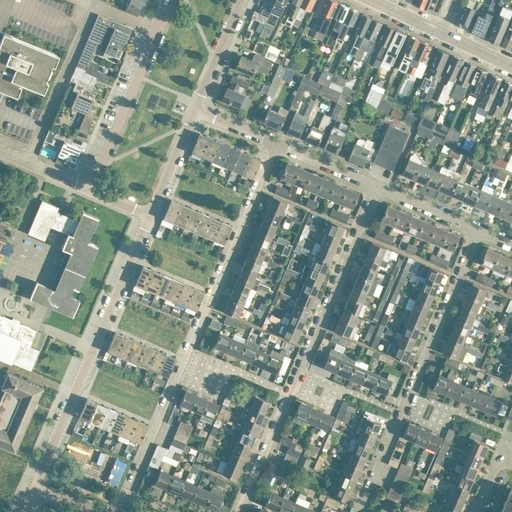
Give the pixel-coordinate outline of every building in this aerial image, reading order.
[(142,0),(129,0),(125,11),(137,15),(143,1),(143,0),(142,0)] [(269,17),(276,0),(269,0),(266,8),(262,6),(259,12),(269,17)] [(288,0),(276,0),(269,17),(267,22),(266,24),(261,33),(270,37),(280,15),(281,15),(288,0)] [(296,18),(303,0),(292,0),(291,2),(295,3),(289,15),(286,23),(292,26),(293,24),(296,18)] [(311,10),(315,0),(303,0),(296,18),(293,24),(298,26),(301,20),(302,20),(305,12),(306,8),(311,10)] [(339,2),(333,0),(326,0),(321,13),(326,15),(319,31),(317,30),(314,37),(322,41),(339,2)] [(416,0),(415,4),(425,8),(428,0),(416,0)] [(440,12),(444,0),(430,0),(427,9),(436,14),(440,12)] [(468,28),(480,0),(468,0),(459,22),(461,25),(468,28)] [(484,36),(499,3),(500,0),(492,0),(491,4),(485,17),(479,14),(472,30),(472,31),(484,36)] [(511,14),(511,0),(500,0),(499,3),(503,6),(489,39),(500,43),(511,14)] [(336,40),(350,8),(341,3),(335,18),(337,19),(326,44),(333,47),(336,40)] [(359,12),(350,8),(336,40),(342,43),(350,25),(353,26),(359,12)] [(255,11),(252,18),(266,24),(267,22),(269,17),(259,13),(255,11)] [(355,57),(373,18),(363,14),(355,32),(358,33),(349,54),(355,57)] [(123,43),(129,28),(98,15),(77,62),(87,67),(95,48),(99,50),(105,35),(123,43)] [(383,23),(373,18),(355,57),(354,59),(359,61),(370,39),(374,41),(383,23)] [(511,49),(511,47),(511,20),(509,27),(508,27),(501,44),(511,49)] [(379,68),(383,60),(397,29),(387,25),(379,43),(383,44),(373,65),(379,68)] [(393,65),(407,34),(397,29),(383,60),(393,65)] [(0,94),(2,95),(2,93),(17,99),(22,88),(20,87),(21,85),(44,94),(48,83),(46,82),(52,67),(54,67),(59,57),(3,34),(0,42),(0,94)] [(125,44),(123,43),(105,35),(99,50),(119,58),(125,44)] [(406,71),(420,40),(411,36),(404,50),(406,51),(398,67),(406,71)] [(432,46),(420,40),(406,71),(413,74),(420,60),(425,62),(432,46)] [(427,101),(449,54),(439,49),(431,65),(434,67),(429,79),(425,77),(420,87),(424,89),(423,91),(428,93),(425,100),(427,101)] [(242,56),(237,68),(255,75),(257,69),(267,73),(272,62),(254,55),(252,60),(242,56)] [(444,104),(464,61),(454,56),(445,76),(450,78),(447,85),(445,84),(437,101),(444,104)] [(79,129),(87,132),(95,112),(89,110),(94,99),(88,97),(93,85),(94,85),(96,79),(107,84),(110,76),(87,67),(77,62),(70,79),(76,82),(72,90),(77,92),(72,102),(71,104),(72,104),(71,107),(85,113),(79,129)] [(461,101),(477,67),(466,62),(451,96),(461,101)] [(281,78),(286,67),(280,65),(270,86),(267,94),(273,97),(281,78)] [(290,82),(295,71),(286,67),(281,78),(290,82)] [(476,97),(488,72),(478,68),(472,82),(474,83),(472,89),(470,95),(476,97)] [(502,78),(492,74),(485,91),(486,92),(481,103),(475,100),(471,110),(485,117),(502,78)] [(249,82),(233,76),(231,82),(233,82),(230,88),(228,88),(223,100),(240,107),(245,95),(241,93),(244,87),(247,88),(249,82)] [(298,107),(310,79),(304,76),(292,105),(298,107)] [(329,87),(332,82),(319,77),(317,82),(323,84),(329,87)] [(493,115),(500,118),(511,90),(511,82),(505,80),(499,95),(501,96),(498,104),(493,115)] [(317,82),(313,92),(318,95),(319,93),(323,84),(317,82)] [(341,92),(343,87),(332,82),(329,87),(341,92)] [(338,101),(341,93),(341,92),(329,87),(323,84),(319,93),(338,101)] [(353,98),(356,91),(344,85),(343,87),(341,92),(341,93),(353,98)] [(377,109),(383,96),(370,90),(365,103),(377,109)] [(309,117),(316,101),(311,99),(304,115),(309,117)] [(343,105),(337,102),(331,117),(337,120),(343,105)] [(380,104),(377,109),(388,114),(391,109),(380,104)] [(281,129),(289,110),(281,107),(278,113),(269,109),(264,122),(281,129)] [(300,137),(309,117),(296,112),(287,132),(300,137)] [(431,133),(436,122),(422,116),(417,127),(431,133)] [(463,133),(474,137),(480,120),(469,116),(463,133)] [(312,125),(306,140),(319,145),(329,121),(322,118),(318,128),(312,125)] [(444,140),(449,129),(436,122),(431,133),(435,135),(440,138),(444,140)] [(409,132),(390,124),(379,150),(371,147),(370,149),(367,158),(374,161),(374,162),(393,170),(409,132)] [(72,144),(74,138),(49,127),(44,140),(60,147),(54,162),(66,167),(69,160),(74,162),(80,147),(72,144)] [(338,153),(345,137),(338,133),(340,129),(334,127),(332,131),(325,148),(338,153)] [(455,145),(460,134),(449,129),(444,140),(455,145)] [(201,157),(209,138),(199,133),(191,152),(201,157)] [(211,161),(219,142),(209,138),(201,157),(211,161)] [(367,158),(370,149),(364,147),(366,143),(366,141),(363,139),(360,139),(359,140),(357,143),(356,143),(353,150),(353,149),(352,151),(350,158),(364,164),(367,158)] [(222,165),(230,146),(219,142),(211,161),(222,165)] [(232,170),(240,151),(230,146),(222,165),(232,170)] [(242,174),(250,155),(240,151),(232,170),(242,174)] [(422,164),(424,160),(423,160),(423,158),(414,154),(412,155),(403,175),(415,180),(422,164)] [(260,159),(250,155),(242,174),(252,179),(260,159)] [(508,163),(497,157),(494,163),(505,168),(508,163)] [(291,186),(299,167),(287,162),(280,177),(287,180),(285,184),(291,186)] [(434,169),(422,164),(415,180),(427,185),(434,169)] [(439,190),(448,169),(442,166),(440,172),(434,169),(427,185),(439,190)] [(304,188),(311,172),(299,167),(291,186),(289,191),(286,198),(293,201),(296,193),(295,193),(298,185),(304,188)] [(451,195),(458,179),(460,174),(448,169),(439,190),(451,195)] [(316,193),(323,177),(311,172),(304,188),(316,193)] [(328,198),(335,182),(323,177),(316,193),(328,198)] [(463,200),(469,184),(458,179),(451,195),(463,200)] [(340,202),(346,187),(335,182),(328,198),(340,202)] [(475,205),(481,190),(469,184),(463,200),(475,205)] [(286,198),(289,191),(277,185),(274,193),(286,198)] [(352,208),(359,192),(346,187),(340,202),(345,205),(352,208)] [(498,215),(505,200),(499,197),(501,191),(496,188),(493,195),(487,210),(498,215)] [(487,210),(493,195),(481,190),(475,205),(487,210)] [(281,213),(286,202),(272,196),(267,207),(281,213)] [(173,223),(181,204),(171,199),(163,218),(173,223)] [(56,211),(58,207),(42,200),(28,233),(44,240),(50,226),(54,228),(60,213),(56,211)] [(510,220),(511,215),(511,202),(505,200),(498,215),(510,220)] [(183,227),(191,208),(181,204),(173,223),(183,227)] [(393,225),(400,210),(387,205),(381,220),(393,225)] [(290,220),(291,220),(293,216),(287,214),(286,216),(281,213),(267,207),(265,212),(264,211),(261,217),(263,218),(262,219),(276,225),(282,227),(285,221),(287,222),(289,221),(290,220)] [(194,231),(201,212),(191,208),(183,227),(194,231)] [(334,218),(337,211),(332,209),(329,216),(334,218)] [(405,230),(411,215),(400,210),(393,225),(405,230)] [(97,217),(82,211),(78,221),(60,213),(54,228),(67,234),(61,248),(66,250),(50,288),(36,282),(29,297),(72,316),(79,300),(69,296),(73,288),(78,290),(97,245),(87,241),(97,217)] [(349,216),(337,211),(334,218),(345,223),(349,216)] [(204,236),(212,217),(201,212),(194,231),(204,236)] [(417,235),(423,220),(411,215),(405,230),(417,235)] [(214,240),(222,221),(212,217),(204,236),(214,240)] [(271,236),(276,225),(262,219),(257,231),(271,236)] [(429,240),(435,225),(423,220),(417,235),(429,240)] [(232,225),(222,221),(214,240),(224,244),(232,225)] [(344,227),(330,221),(325,232),(339,238),(344,227)] [(440,245),(447,230),(435,225),(429,240),(440,245)] [(386,242),(389,236),(376,230),(373,237),(386,242)] [(453,251),(459,235),(447,230),(440,245),(453,251)] [(267,248),(271,236),(257,231),(253,242),(267,248)] [(334,250),(339,238),(325,232),(320,244),(334,250)] [(264,254),(267,248),(253,242),(248,253),(262,259),(267,262),(268,260),(270,256),(264,254)] [(372,242),(367,253),(381,259),(387,262),(392,251),(372,242)] [(292,245),(288,244),(287,246),(285,245),(281,254),(287,257),(292,245)] [(329,261),(334,250),(320,244),(315,255),(329,261)] [(494,268),(501,253),(489,248),(482,263),(494,268)] [(267,262),(262,259),(248,253),(243,265),(257,271),(262,273),(264,267),(266,265),(266,264),(267,262)] [(387,262),(381,259),(367,253),(362,264),(376,270),(378,265),(385,268),(387,262)] [(506,273),(511,258),(511,257),(501,253),(494,268),(506,273)] [(404,256),(400,254),(395,265),(399,267),(404,256)] [(325,272),(329,261),(315,255),(311,266),(325,272)] [(445,268),(448,261),(436,256),(433,263),(445,268)] [(320,284),(325,272),(311,266),(305,264),(302,272),(301,273),(300,276),(320,284)] [(374,275),(376,270),(362,264),(357,275),(371,281),(377,284),(380,277),(374,275)] [(254,277),(257,271),(243,265),(238,276),(258,285),(259,282),(260,280),(254,277)] [(395,278),(399,267),(395,265),(391,276),(395,278)] [(443,272),(425,265),(420,276),(438,284),(443,272)] [(145,289),(153,270),(143,266),(135,285),(145,289)] [(403,282),(408,271),(403,269),(399,280),(403,282)] [(155,293),(163,274),(153,270),(145,289),(155,293)] [(279,286),(285,287),(289,274),(283,272),(279,286)] [(487,285),(490,278),(478,273),(475,280),(487,285)] [(165,298),(173,279),(163,274),(155,293),(165,298)] [(371,281),(357,275),(353,286),(367,292),(372,295),(377,284),(371,281)] [(256,290),(257,287),(258,285),(238,276),(233,288),(247,294),(250,288),(256,290)] [(315,295),(320,284),(300,276),(299,278),(298,280),(304,282),(301,289),(315,295)] [(390,289),(395,278),(391,276),(386,287),(390,289)] [(434,295),(438,284),(420,276),(415,287),(434,295)] [(175,302),(183,283),(173,279),(165,298),(175,302)] [(398,292),(403,282),(399,280),(394,291),(398,292)] [(185,306),(193,287),(183,283),(175,302),(185,306)] [(482,301),(487,289),(473,283),(468,295),(482,301)] [(364,298),(367,292),(353,286),(348,297),(367,306),(368,306),(371,301),(364,298)] [(204,292),(193,287),(185,306),(196,310),(204,292)] [(385,300),(390,289),(386,287),(381,298),(385,300)] [(429,306),(434,295),(415,287),(410,298),(416,300),(429,306)] [(242,305),(247,294),(233,288),(228,299),(242,305)] [(310,307),(315,295),(301,289),(296,301),(310,307)] [(394,304),(398,292),(394,291),(389,302),(394,304)] [(477,312),(482,301),(468,295),(463,307),(477,312)] [(269,312),(272,313),(276,302),(281,304),(283,299),(275,296),(269,312)] [(362,317),(367,306),(348,297),(343,308),(357,314),(362,317)] [(381,311),(385,300),(381,298),(377,309),(381,311)] [(237,317),(242,305),(228,299),(223,311),(237,317)] [(305,318),(310,307),(296,301),(291,299),(290,301),(288,304),(294,306),(291,312),(305,318)] [(263,312),(267,302),(262,300),(258,309),(260,310),(259,312),(262,314),(263,312)] [(424,317),(429,306),(416,300),(411,311),(424,317)] [(389,315),(394,304),(389,302),(384,313),(389,315)] [(472,324),(477,312),(463,307),(459,318),(472,324)] [(355,319),(357,314),(343,308),(338,320),(357,328),(360,321),(355,319)] [(420,328),(424,317),(411,311),(406,309),(401,320),(420,328)] [(300,330),(305,318),(291,312),(289,318),(283,316),(282,319),(281,322),(286,324),(300,330)] [(384,326),(389,315),(384,313),(380,324),(384,326)] [(29,346),(36,330),(0,315),(0,358),(30,371),(38,350),(29,346)] [(237,326),(239,321),(226,315),(224,322),(236,327),(237,326)] [(261,328),(268,331),(269,326),(277,329),(279,324),(265,318),(261,328)] [(467,335),(472,324),(459,318),(454,329),(467,335)] [(356,332),(357,328),(338,320),(334,331),(352,338),(355,331),(356,332)] [(415,339),(420,328),(401,320),(398,326),(403,328),(402,333),(415,339)] [(295,342),(300,330),(286,324),(281,322),(280,324),(276,333),(281,336),(295,342)] [(379,337),(384,326),(380,324),(375,335),(379,337)] [(465,342),(467,335),(454,329),(449,341),(463,347),(468,349),(469,347),(470,344),(465,342)] [(116,355),(124,336),(114,332),(107,351),(116,355)] [(226,351),(232,338),(219,332),(214,346),(226,351)] [(410,350),(415,339),(402,333),(399,338),(394,336),(392,342),(410,350)] [(347,345),(349,341),(334,334),(331,341),(346,347),(347,345)] [(375,348),(379,337),(375,335),(370,346),(375,348)] [(126,359),(135,340),(124,336),(116,355),(126,359)] [(291,351),(294,345),(277,337),(275,342),(280,344),(279,346),(291,351)] [(239,357),(245,343),(232,338),(226,351),(239,357)] [(251,362),(258,344),(246,339),(245,343),(239,357),(251,362)] [(137,364),(145,345),(135,340),(126,359),(137,364)] [(467,352),(468,349),(463,347),(449,341),(444,353),(463,361),(467,352)] [(387,354),(405,362),(407,362),(410,355),(408,354),(410,350),(392,342),(387,354)] [(264,367),(270,354),(266,352),(267,348),(258,344),(251,362),(264,367)] [(147,368),(155,349),(145,345),(137,364),(147,368)] [(157,372),(165,353),(155,349),(147,368),(157,372)] [(277,373),(285,354),(286,351),(281,349),(279,352),(272,349),(270,354),(264,367),(277,373)] [(335,372),(341,359),(344,353),(333,349),(330,350),(322,367),(335,372)] [(480,352),(474,349),(472,354),(482,358),(483,355),(484,353),(480,352)] [(176,358),(165,353),(157,372),(168,377),(176,358)] [(495,364),(497,359),(491,356),(490,359),(486,357),(481,369),(485,370),(489,361),(495,364)] [(458,368),(460,363),(447,357),(444,365),(457,370),(458,368)] [(348,378),(354,364),(341,359),(335,372),(348,378)] [(511,381),(511,367),(507,366),(501,363),(500,366),(499,369),(504,371),(501,377),(511,381)] [(361,383),(366,370),(354,364),(348,378),(361,383)] [(373,389),(379,375),(366,370),(361,383),(373,389)] [(446,393),(452,380),(455,373),(449,371),(446,377),(439,375),(434,388),(444,392),(446,393)] [(0,398),(0,444),(15,451),(33,407),(35,408),(37,403),(35,403),(42,387),(7,372),(0,387),(4,389),(0,398)] [(387,378),(379,375),(373,389),(386,394),(389,386),(394,388),(398,377),(389,373),(387,378)] [(462,392),(465,385),(452,380),(446,393),(459,399),(462,392)] [(471,404),(478,388),(480,384),(475,381),(472,388),(465,385),(462,392),(459,399),(471,404)] [(484,409),(490,396),(491,393),(478,388),(471,404),(484,409)] [(191,408),(196,395),(185,390),(184,392),(179,403),(191,408)] [(251,393),(246,405),(250,407),(264,413),(269,401),(255,395),(251,393)] [(202,413),(207,400),(196,395),(191,408),(202,413)] [(503,401),(490,396),(484,409),(497,415),(503,401)] [(89,421),(97,403),(86,398),(78,417),(89,421)] [(211,423),(219,404),(207,400),(202,413),(199,418),(211,423)] [(304,420),(310,406),(299,402),(293,415),(304,420)] [(99,426),(107,407),(97,403),(89,421),(99,426)] [(259,424),(264,413),(250,407),(246,405),(244,404),(239,415),(245,418),(259,424)] [(315,425),(321,411),(310,406),(304,420),(315,425)] [(109,430),(117,411),(107,407),(99,426),(109,430)] [(340,420),(345,409),(340,407),(335,418),(340,420)] [(119,434),(127,416),(117,411),(109,430),(119,434)] [(333,416),(321,411),(315,425),(327,430),(333,416)] [(365,411),(362,417),(357,428),(375,435),(380,424),(374,422),(376,416),(365,411)] [(129,439),(137,420),(127,416),(119,434),(129,439)] [(254,435),(259,424),(245,418),(241,429),(254,435)] [(148,424),(137,420),(129,439),(140,443),(148,424)] [(184,430),(187,424),(180,421),(180,422),(178,427),(184,430)] [(413,441),(419,428),(408,423),(402,437),(413,441)] [(193,426),(187,424),(184,430),(190,432),(193,426)] [(250,446),(254,435),(241,429),(232,425),(229,430),(239,434),(236,440),(250,446)] [(188,438),(190,433),(190,432),(184,430),(178,427),(176,433),(188,438)] [(355,433),(359,434),(356,441),(370,446),(375,435),(357,428),(355,433)] [(424,446),(430,432),(419,428),(413,441),(424,446)] [(470,431),(468,438),(473,440),(469,451),(482,456),(487,445),(480,442),(483,437),(470,431)] [(441,437),(430,432),(424,446),(436,451),(441,437)] [(186,443),(188,438),(176,433),(173,438),(186,443)] [(183,449),(185,444),(186,443),(173,438),(171,444),(183,449)] [(370,446),(356,441),(351,438),(346,449),(352,452),(365,458),(370,446)] [(245,457),(250,446),(236,440),(231,451),(245,457)] [(294,450),(297,444),(290,441),(289,442),(290,442),(288,447),(294,450)] [(166,448),(157,444),(152,456),(161,459),(166,448)] [(181,454),(183,449),(171,444),(169,449),(175,452),(181,454)] [(303,447),(297,444),(294,450),(300,452),(303,447)] [(298,458),(300,452),(294,450),(288,447),(286,453),(298,458)] [(172,457),(175,452),(169,449),(167,454),(166,454),(165,454),(172,457)] [(240,468),(245,457),(231,451),(227,462),(240,468)] [(477,467),(482,456),(469,451),(464,461),(477,467)] [(178,460),(181,454),(175,452),(172,457),(178,460)] [(361,469),(365,458),(352,452),(347,463),(361,469)] [(296,463),(298,458),(286,453),(283,458),(296,463)] [(293,469),(296,463),(283,458),(281,464),(293,469)] [(473,478),(477,467),(464,461),(458,459),(456,463),(462,466),(459,473),(473,478)] [(309,473),(311,464),(299,461),(297,470),(309,473)] [(235,479),(240,468),(227,462),(222,473),(235,479)] [(356,480),(361,469),(347,463),(342,474),(356,480)] [(404,472),(407,466),(400,463),(400,464),(401,464),(398,469),(404,472)] [(291,475),(293,469),(281,464),(278,469),(285,472),(291,475)] [(413,469),(407,466),(404,472),(410,474),(413,469)] [(282,477),(285,472),(278,469),(276,474),(276,475),(282,477)] [(319,469),(317,476),(332,482),(334,474),(319,469)] [(408,480),(410,474),(404,472),(398,469),(396,475),(408,480)] [(167,488),(172,475),(159,470),(154,483),(167,488)] [(289,480),(291,475),(285,472),(282,477),(289,480)] [(468,489),(473,478),(459,473),(454,484),(468,489)] [(351,491),(356,480),(342,474),(337,485),(351,491)] [(179,494),(185,481),(172,475),(167,488),(179,494)] [(406,486),(408,480),(396,475),(393,480),(406,486)] [(228,481),(223,479),(216,476),(214,481),(220,484),(220,485),(226,488),(228,481)] [(403,491),(406,486),(393,480),(391,486),(403,491)] [(191,499),(197,486),(185,481),(179,494),(191,499)] [(463,500),(468,489),(454,484),(450,495),(463,500)] [(346,502),(351,491),(337,485),(333,496),(346,502)] [(204,505),(210,491),(197,486),(191,499),(204,505)] [(224,492),(212,486),(210,491),(204,505),(217,510),(219,504),(224,492)] [(401,497),(403,491),(391,486),(389,491),(395,494),(401,497)] [(511,511),(511,488),(506,501),(505,501),(503,505),(504,505),(501,511),(511,511)] [(276,510),(282,497),(269,491),(263,505),(276,510)] [(392,500),(395,494),(389,491),(387,497),(386,496),(385,497),(392,500)] [(325,502),(327,497),(320,494),(318,499),(325,502)] [(398,503),(401,497),(395,494),(392,500),(398,503)] [(458,511),(463,500),(450,495),(445,506),(458,511)] [(280,511),(290,511),(295,502),(282,497),(276,510),(280,511)] [(327,497),(325,502),(324,504),(336,510),(340,502),(327,497)] [(305,511),(307,507),(295,502),(290,511),(305,511)]
